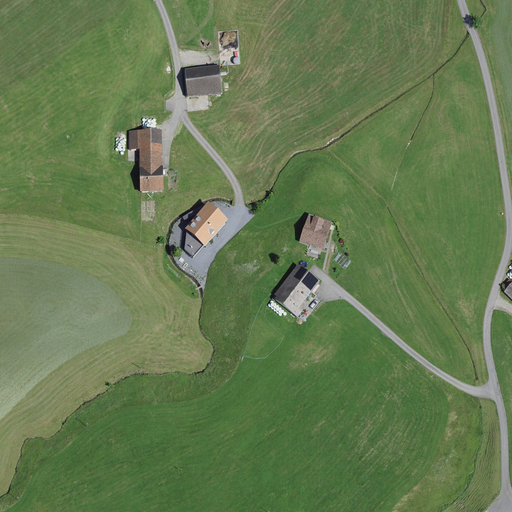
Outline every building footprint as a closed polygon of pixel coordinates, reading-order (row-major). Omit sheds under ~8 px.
[(219,68),(185,71),(188,99),(222,95),(219,68)] [(162,131),(129,132),(129,151),(140,151),(140,194),(163,193),(162,131)] [(229,223),(209,205),(185,231),(187,233),(184,251),(194,259),(203,249),(205,250),(229,223)] [(332,224),(309,216),(300,243),(323,250),(332,224)] [(320,283),(298,266),(275,297),(277,298),(275,301),(298,319),(302,313),(299,311),(320,283)] [(505,292),(504,293),(511,301),(511,282),(510,280),(502,288),(505,292)]
